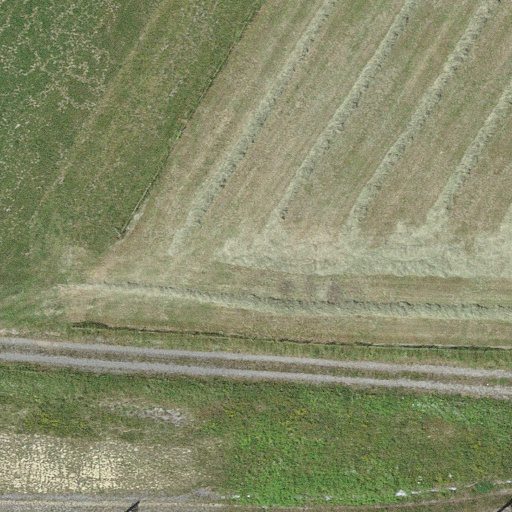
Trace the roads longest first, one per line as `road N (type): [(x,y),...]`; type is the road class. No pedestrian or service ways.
road 1 (track): [(511,394),(0,364)]
road 2 (track): [(353,511),(511,498)]
